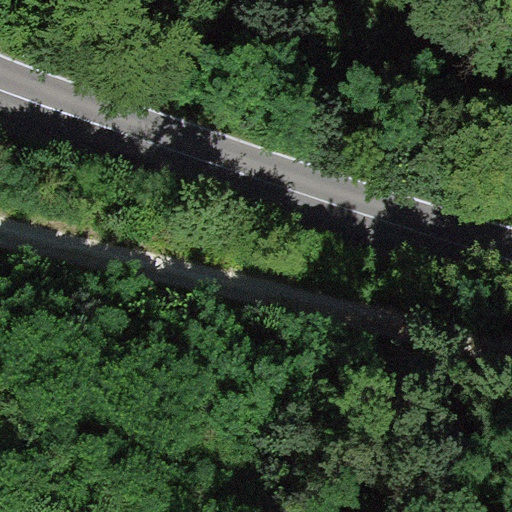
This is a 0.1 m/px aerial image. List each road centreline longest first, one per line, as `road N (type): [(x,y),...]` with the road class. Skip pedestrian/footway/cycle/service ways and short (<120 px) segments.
road 1 (secondary): [(0,78),(152,143),(511,264)]
road 2 (track): [(0,227),(511,351)]
